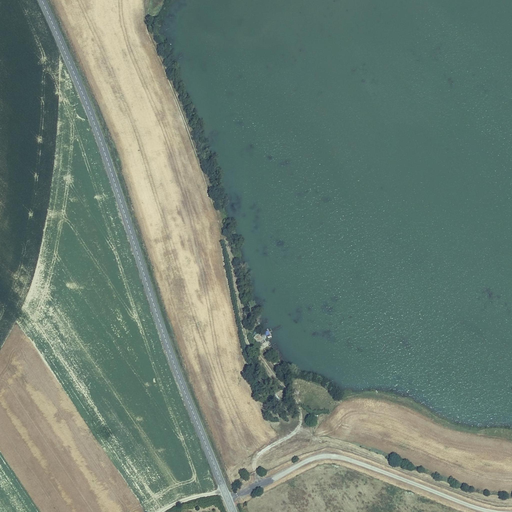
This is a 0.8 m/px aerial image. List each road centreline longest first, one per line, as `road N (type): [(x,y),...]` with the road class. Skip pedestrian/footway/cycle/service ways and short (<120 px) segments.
road 1 (tertiary): [(40,0),(93,120),(227,499)]
road 2 (unclassified): [(227,499),(323,455),(495,511)]
